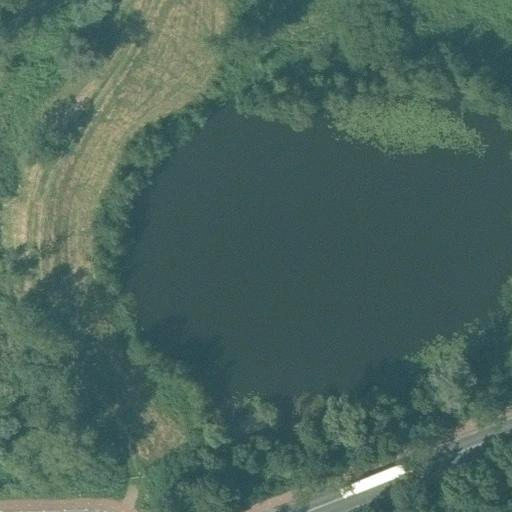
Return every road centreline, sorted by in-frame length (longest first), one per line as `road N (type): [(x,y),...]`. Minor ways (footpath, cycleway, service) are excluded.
road 1 (track): [(132,511),(134,478),(123,450),(52,337),(34,237),(50,170),(149,0)]
road 2 (primary): [(511,431),(303,511)]
